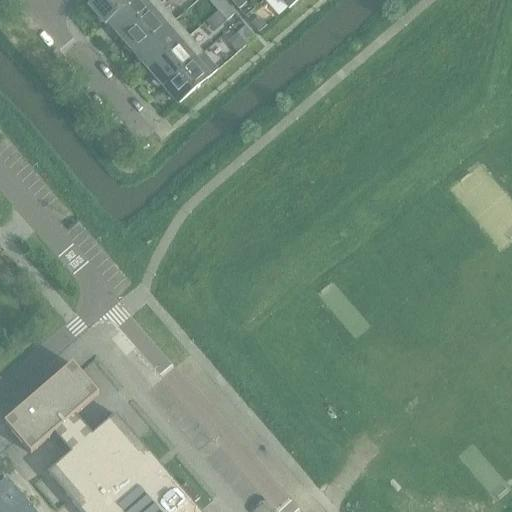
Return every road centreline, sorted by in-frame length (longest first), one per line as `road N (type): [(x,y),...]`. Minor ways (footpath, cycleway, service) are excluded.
road 1 (residential): [(289,511),(105,300)]
road 2 (residential): [(105,300),(0,174)]
road 3 (residential): [(144,135),(44,15)]
road 4 (residential): [(105,300),(0,393)]
